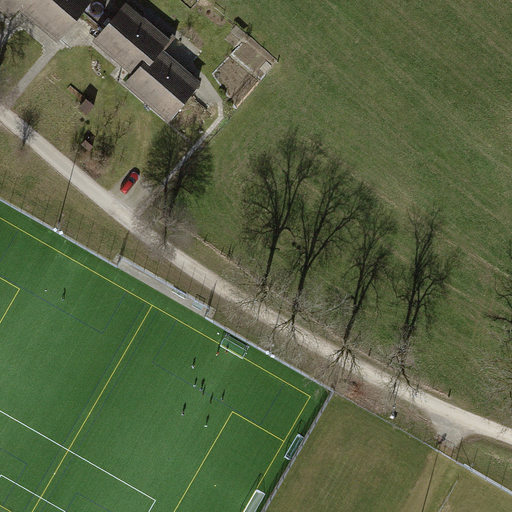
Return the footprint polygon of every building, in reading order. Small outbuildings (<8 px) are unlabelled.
[(0,0),(0,10),(12,20),(18,13),(29,0),(0,0)] [(29,0),(18,13),(60,48),(99,0),(29,0)] [(176,46),(130,8),(97,47),(137,81),(149,67),(154,71),(165,58),(176,46)] [(238,33),(233,38),(245,48),(249,43),(238,33)] [(127,93),(171,130),(204,91),(165,58),(154,71),(149,67),(137,81),(127,93)] [(99,116),(89,107),(81,116),(92,125),(99,116)]
